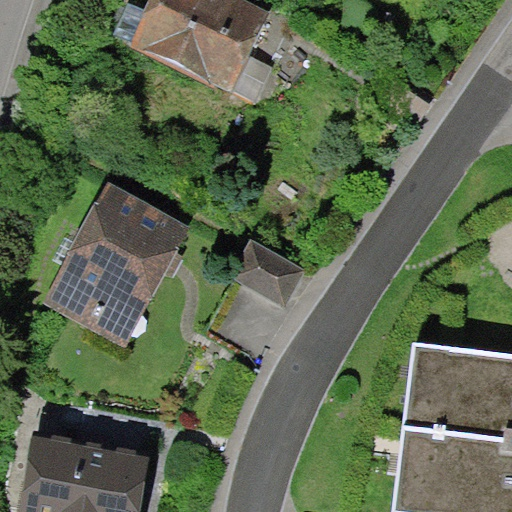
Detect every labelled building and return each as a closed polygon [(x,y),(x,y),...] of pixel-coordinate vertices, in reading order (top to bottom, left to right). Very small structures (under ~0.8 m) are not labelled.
[(204,0),(148,0),(125,50),(249,108),(282,36),(204,0)] [(432,114),(380,78),(355,113),(408,149),(432,114)] [(189,243),(101,193),(35,306),(123,357),(189,243)] [(303,282),(237,247),(216,287),(281,322),(303,282)] [(511,511),(511,370),(403,359),(383,511),(511,511)] [(132,511),(141,472),(20,452),(9,511),(132,511)]
